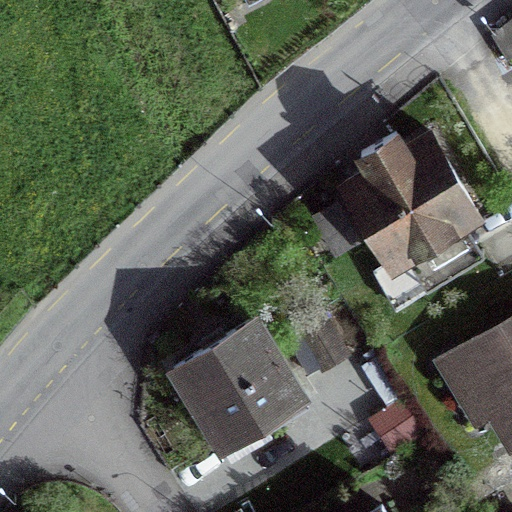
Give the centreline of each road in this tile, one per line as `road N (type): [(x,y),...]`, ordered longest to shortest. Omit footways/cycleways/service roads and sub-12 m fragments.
road 1 (residential): [(429,0),(269,133),(129,265),(39,365)]
road 2 (residential): [(39,365),(151,511)]
